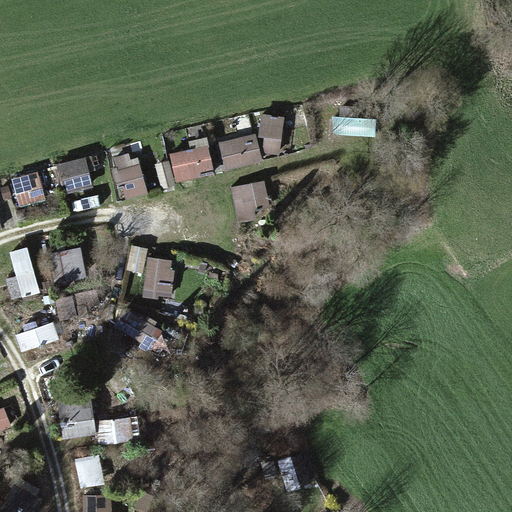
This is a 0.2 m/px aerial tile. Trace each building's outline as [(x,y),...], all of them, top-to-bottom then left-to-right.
[(349,112),(330,112),(329,139),(369,140),(369,123),(349,122),(349,112)] [(250,143),(214,148),(217,170),(253,164),(250,143)] [(201,148),(171,156),(176,181),(207,174),(201,148)] [(80,164),(55,170),(61,193),(85,187),(80,164)] [(33,181),(8,188),(13,207),(38,200),(33,181)] [(260,187),(230,193),(235,217),(265,211),(260,187)] [(22,253),(6,257),(15,296),(32,292),(22,253)] [(141,253),(137,290),(170,294),(174,257),(141,253)] [(48,256),(48,284),(74,284),(74,256),(48,256)] [(93,299),(53,301),(54,323),(94,322),(93,299)] [(151,328),(115,315),(110,328),(147,342),(151,328)] [(48,352),(29,363),(39,382),(58,371),(48,352)] [(131,419),(91,422),(93,448),(133,446),(131,419)] [(299,459),(273,466),(280,492),(306,485),(299,459)] [(95,461),(72,464),(75,491),(98,488),(95,461)] [(101,511),(102,499),(80,499),(80,511),(101,511)]
